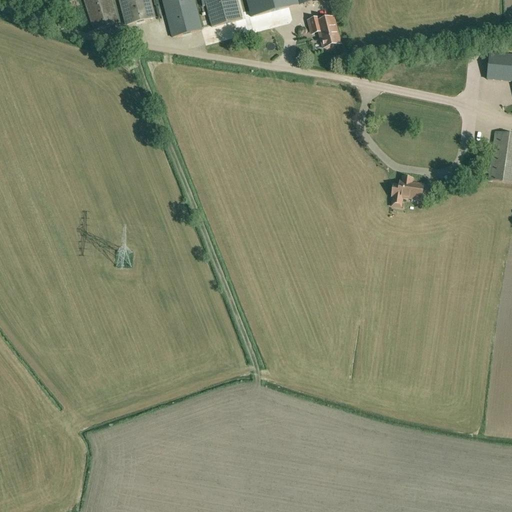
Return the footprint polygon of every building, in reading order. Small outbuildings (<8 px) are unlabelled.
[(84,0),(94,30),(118,23),(110,0),(84,0)] [(119,0),(126,26),(155,18),(150,0),(119,0)] [(193,0),(162,0),(172,38),(201,30),(193,0)] [(204,0),(212,27),(242,20),(236,0),(204,0)] [(247,0),(252,17),(299,5),(298,0),(247,0)] [(323,49),(340,44),(333,18),(320,22),(319,19),(309,21),(311,31),(318,29),(323,49)] [(511,57),(491,55),(489,77),(511,78),(511,57)] [(448,93),(469,93),(469,76),(438,76),(438,86),(448,87),(448,93)] [(412,180),(403,178),(402,183),(400,183),(399,187),(393,186),(392,197),(393,197),(391,207),(402,208),(404,199),(421,202),(423,186),(411,184),(412,180)]
